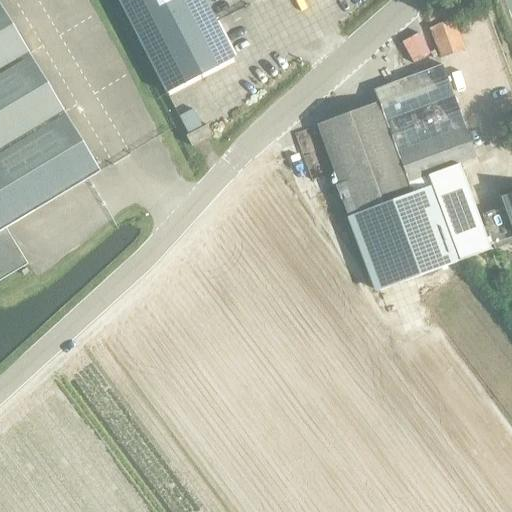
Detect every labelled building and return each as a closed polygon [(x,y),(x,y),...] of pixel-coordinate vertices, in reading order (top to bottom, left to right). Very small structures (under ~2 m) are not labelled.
[(117,0),(166,94),(233,58),(202,0),(117,0)] [(0,76),(30,60),(0,8),(0,76)] [(452,18),(428,27),(427,28),(439,59),(464,49),(452,18)] [(411,61),(430,52),(419,30),(400,39),(411,61)] [(30,60),(0,76),(0,158),(67,120),(30,60)] [(315,124),(349,215),(377,291),(489,249),(458,164),(475,158),(462,123),(440,65),(372,90),(376,102),(315,124)] [(67,120),(0,158),(0,230),(4,229),(98,172),(67,120)] [(211,135),(206,125),(185,136),(190,146),(211,135)] [(502,206),(480,215),(494,250),(511,242),(511,192),(498,198),(502,206)] [(4,229),(0,230),(0,279),(26,264),(4,229)]
